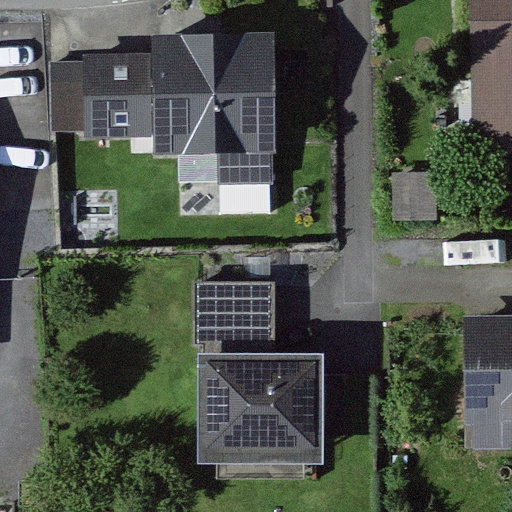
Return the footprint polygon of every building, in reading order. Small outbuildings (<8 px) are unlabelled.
[(511,3),(457,4),(459,117),(511,116),(511,3)] [(281,42),(151,47),(152,67),(87,69),(90,140),(155,138),(155,157),(233,154),(234,184),(270,183),(269,154),(285,153),(281,42)] [(60,61),(63,116),(87,115),(84,60),(60,61)] [(285,289),(188,289),(189,348),(198,348),(198,462),(320,462),(320,360),(285,360),(285,289)] [(511,329),(461,330),(464,460),(511,459),(511,329)]
